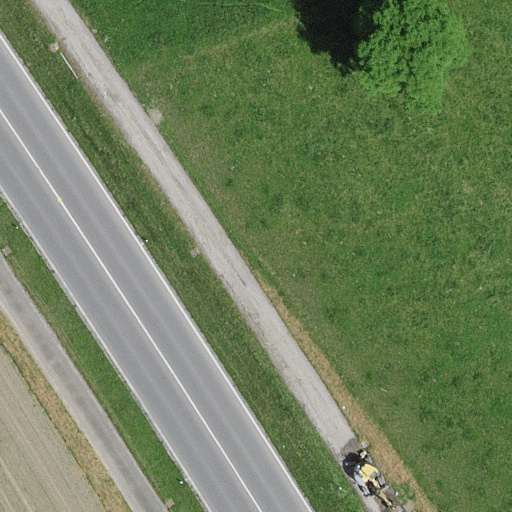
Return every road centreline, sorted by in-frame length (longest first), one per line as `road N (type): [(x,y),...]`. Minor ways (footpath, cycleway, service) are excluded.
road 1 (residential): [(45,0),(214,242),(382,511)]
road 2 (primary): [(258,511),(0,114)]
road 3 (track): [(0,271),(151,511)]
